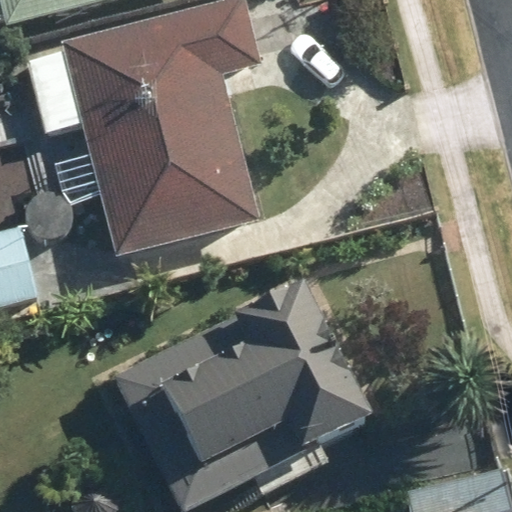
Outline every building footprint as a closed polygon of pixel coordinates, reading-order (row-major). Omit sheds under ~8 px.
[(0,0),(0,20),(6,44),(191,0),(0,0)] [(115,280),(259,243),(221,94),(262,85),(244,16),(61,63),(62,70),(25,80),(44,151),(80,143),(115,280)] [(18,247),(0,251),(0,328),(37,320),(18,247)] [(299,492),(370,457),(300,315),(283,323),(277,311),(254,323),(259,332),(238,342),(237,339),(110,401),(165,511),(243,511),(297,485),(299,492)] [(505,511),(497,483),(435,501),(438,511),(505,511)]
